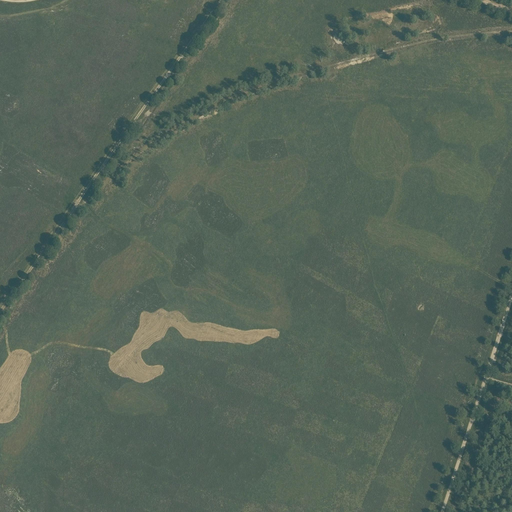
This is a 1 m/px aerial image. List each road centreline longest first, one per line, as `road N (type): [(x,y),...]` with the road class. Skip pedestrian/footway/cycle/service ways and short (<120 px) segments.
road 1 (track): [(219,0),(0,311)]
road 2 (unknown): [(451,479),(511,292)]
